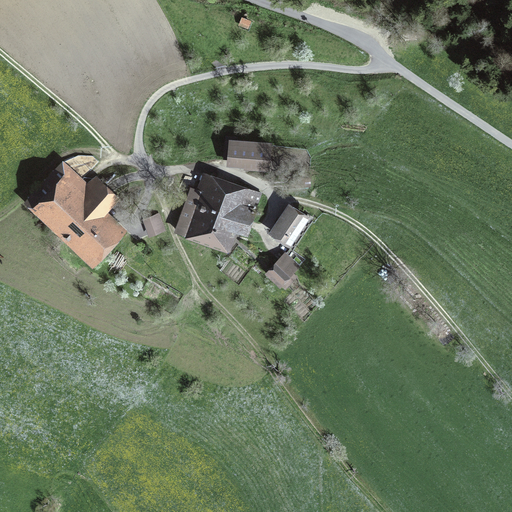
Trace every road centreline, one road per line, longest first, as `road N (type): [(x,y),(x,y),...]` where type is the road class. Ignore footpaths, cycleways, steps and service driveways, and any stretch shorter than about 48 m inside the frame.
road 1 (track): [(511,395),(410,274),(348,217),(218,168),(158,171)]
road 2 (track): [(384,511),(179,252),(158,171)]
road 3 (unclassified): [(388,60),(360,70),(246,67),(170,86),(150,102),(140,126),(142,157),(158,171)]
road 4 (track): [(0,52),(121,154),(142,157)]
road 5 (unclassified): [(388,60),(511,144)]
road 6 (unclassified): [(256,0),(388,60)]
